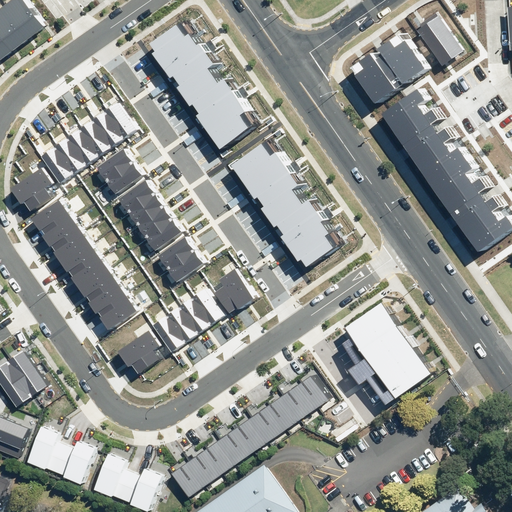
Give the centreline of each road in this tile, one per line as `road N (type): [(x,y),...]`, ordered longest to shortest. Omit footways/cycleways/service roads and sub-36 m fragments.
road 1 (residential): [(296,321),(173,406),(136,414),(99,391),(0,246)]
road 2 (residential): [(296,321),(98,32)]
road 3 (secondary): [(412,242),(290,66)]
road 4 (secondary): [(511,385),(412,242)]
road 5 (residential): [(412,242),(296,321)]
